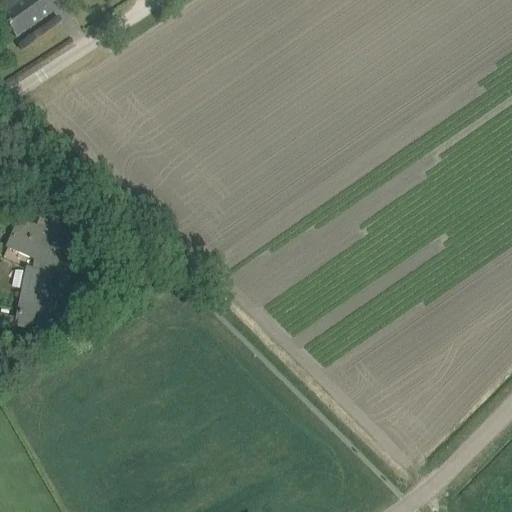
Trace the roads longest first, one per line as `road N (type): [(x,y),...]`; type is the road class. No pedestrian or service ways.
road 1 (unclassified): [(0,102),(151,0)]
road 2 (unclassified): [(403,511),(511,414)]
